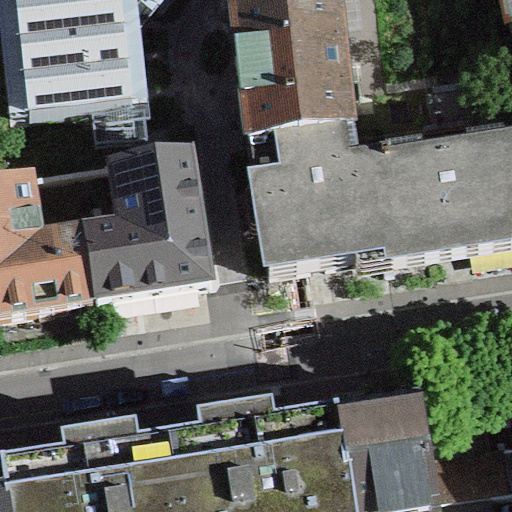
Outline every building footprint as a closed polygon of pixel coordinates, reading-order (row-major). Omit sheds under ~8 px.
[(15,0),(29,126),(130,115),(128,99),(122,42),(117,0),(15,0)] [(231,0),(249,155),(338,142),(352,140),(345,73),(336,0),(231,0)] [(468,93),(428,99),(435,128),(472,123),(468,93)] [(269,282),(389,262),(392,262),(378,173),(344,178),(338,142),(249,155),(269,282)] [(392,262),(389,262),(391,274),(393,274),(511,254),(511,156),(388,176),(387,167),(381,168),(381,172),(378,173),(392,262)] [(95,309),(210,291),(189,163),(75,182),(75,183),(111,178),(120,235),(84,241),(95,309)] [(40,247),(31,188),(0,192),(0,324),(95,309),(84,241),(40,247)] [(420,410),(336,423),(349,511),(435,511),(436,511),(429,471),(420,410)] [(349,511),(336,423),(335,422),(247,436),(245,421),(197,428),(200,443),(169,448),(178,511),(349,511)] [(7,511),(178,511),(169,448),(138,453),(135,438),(88,446),(90,461),(2,475),(2,476),(7,511)] [(511,457),(429,471),(436,511),(492,502),(511,498),(511,457)] [(492,511),(492,502),(436,511),(435,511),(492,511)]
